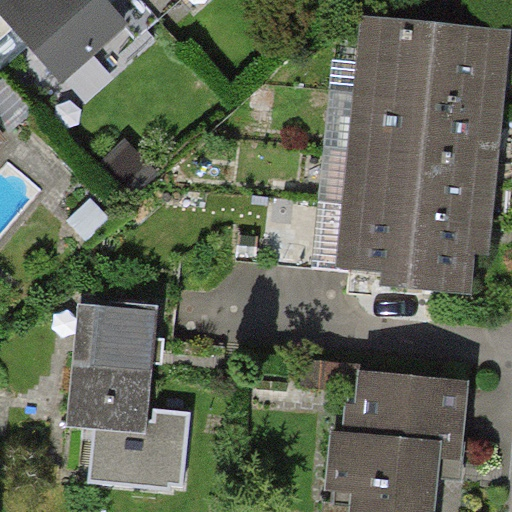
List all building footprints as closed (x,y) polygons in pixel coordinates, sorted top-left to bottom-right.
[(106,0),(0,0),(0,6),(19,27),(67,82),(130,27),(106,0)] [(0,6),(0,43),(19,27),(0,6)] [(489,33),(339,20),(314,287),(465,301),(489,33)] [(149,301),(63,294),(53,426),(86,429),(81,485),(171,492),(176,418),(140,415),(149,301)] [(463,377),(340,364),(324,511),(425,511),(430,474),(453,477),(463,377)]
